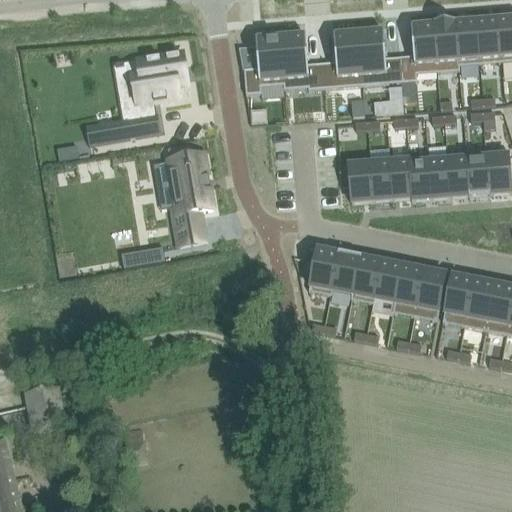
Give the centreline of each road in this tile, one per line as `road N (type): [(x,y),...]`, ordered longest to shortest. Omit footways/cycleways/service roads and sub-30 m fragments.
road 1 (unclassified): [(266,217),(288,317),(309,511)]
road 2 (residential): [(266,217),(511,264)]
road 3 (unclassified): [(215,0),(245,164),(266,217)]
